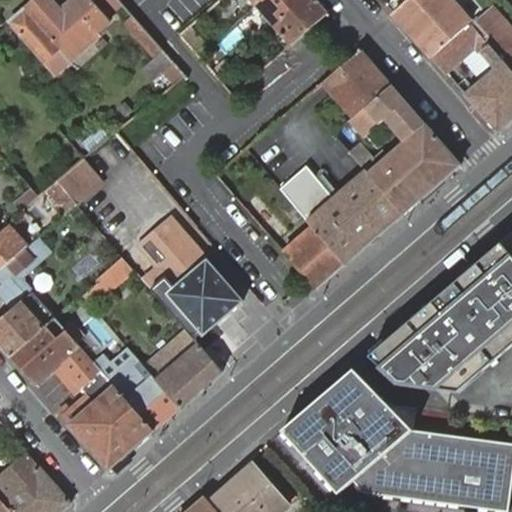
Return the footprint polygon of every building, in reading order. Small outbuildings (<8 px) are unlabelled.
[(33,21),(26,13),(12,25),(56,76),(101,38),(99,35),(111,23),(91,0),(72,0),(60,11),(53,3),(33,21)] [(50,0),(40,0),(26,13),(33,21),(53,3),(50,0)] [(262,0),(255,7),(272,27),(302,0),(262,0)] [(302,0),(272,27),(289,47),(327,14),(314,0),(302,0)] [(409,0),(394,14),(432,58),(470,24),(456,8),(449,0),(409,0)] [(459,0),(449,0),(456,8),(462,3),(459,0)] [(511,28),(495,8),(476,23),(490,39),(485,42),(511,73),(511,28)] [(124,25),(156,61),(163,55),(131,19),(124,25)] [(470,24),(432,58),(445,73),(475,48),(494,70),(465,95),(498,133),(511,120),(511,73),(485,42),(470,24)] [(191,29),(182,37),(199,57),(208,49),(191,29)] [(361,53),(324,85),(352,119),(362,111),(390,87),(361,53)] [(153,84),(172,66),(163,55),(156,61),(143,72),(153,84)] [(405,141),(425,125),(390,87),(362,111),(368,119),(374,126),(377,122),(380,126),(386,122),(392,130),(394,129),(405,141)] [(362,111),(352,119),(350,120),(358,128),(368,119),(362,111)] [(405,141),(381,163),(363,142),(350,152),(365,170),(403,214),(460,165),(425,125),(405,141)] [(86,161),(57,186),(76,207),(105,185),(86,161)] [(306,169),(282,190),(312,224),(346,264),(403,214),(365,170),(332,199),(306,169)] [(37,203),(31,195),(21,204),(27,211),(37,203)] [(262,202),(249,213),(279,247),(292,236),(262,202)] [(0,233),(9,226),(2,219),(0,221),(0,233)] [(157,269),(142,283),(191,339),(194,343),(242,303),(170,220),(138,248),(157,269)] [(282,251),(316,290),(346,264),(312,224),(282,251)] [(28,249),(9,226),(0,233),(0,274),(9,266),(28,249)] [(511,234),(502,244),(511,256),(511,234)] [(17,277),(46,253),(36,242),(28,249),(9,266),(17,277)] [(511,256),(502,244),(443,294),(373,356),(401,385),(456,393),(511,344),(511,256)] [(134,274),(123,262),(81,297),(92,310),(134,274)] [(0,287),(4,292),(17,308),(33,294),(17,277),(9,266),(0,274),(0,287)] [(17,308),(0,322),(0,345),(11,358),(55,320),(33,294),(17,308)] [(84,338),(63,313),(55,320),(76,344),(84,338)] [(76,344),(55,320),(11,358),(20,369),(51,342),(63,357),(76,344)] [(147,373),(180,410),(221,374),(194,343),(191,339),(181,348),(184,352),(165,367),(160,362),(147,373)] [(20,369),(33,384),(58,362),(63,357),(51,342),(20,369)] [(95,405),(134,450),(153,434),(96,367),(95,366),(76,344),(63,357),(58,362),(87,396),(95,405)] [(96,367),(153,434),(180,410),(147,373),(140,365),(125,378),(107,357),(96,367)] [(361,494),(499,511),(509,511),(511,492),(511,443),(414,431),(355,365),(278,432),(337,498),(352,484),(361,494)] [(79,419),(95,405),(87,396),(71,410),(79,419)] [(109,472),(134,450),(95,405),(79,419),(71,410),(62,418),(109,472)] [(0,500),(10,511),(62,511),(70,505),(27,455),(1,479),(0,479),(0,500)] [(207,497),(219,511),(281,511),(289,505),(250,459),(207,497)] [(219,511),(207,497),(188,511),(219,511)] [(0,511),(10,511),(0,500),(0,511)]
